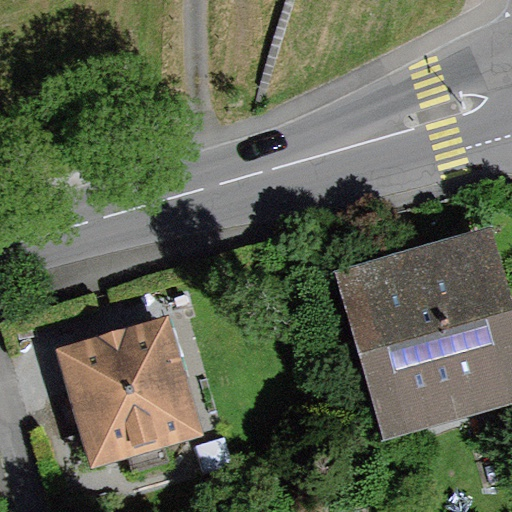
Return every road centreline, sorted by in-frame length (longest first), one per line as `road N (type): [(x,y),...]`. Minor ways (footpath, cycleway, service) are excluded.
road 1 (primary): [(511,90),(0,248)]
road 2 (track): [(195,0),(207,185)]
